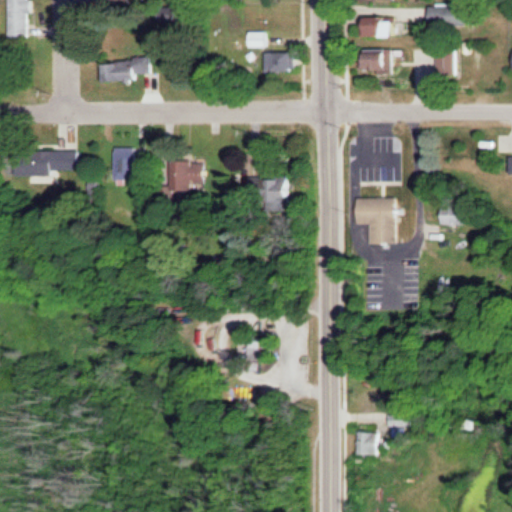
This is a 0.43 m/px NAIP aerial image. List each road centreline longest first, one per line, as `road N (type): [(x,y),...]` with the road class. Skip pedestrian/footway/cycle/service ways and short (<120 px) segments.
road 1 (tertiary): [(331,417),(325,0)]
road 2 (residential): [(327,108),(0,111)]
road 3 (residential): [(327,108),(511,109)]
